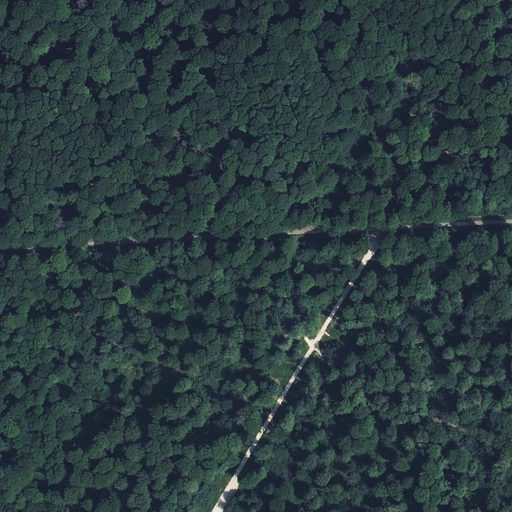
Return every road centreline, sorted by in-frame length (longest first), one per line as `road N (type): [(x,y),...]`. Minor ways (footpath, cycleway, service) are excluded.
road 1 (track): [(511,223),(217,237)]
road 2 (track): [(217,237),(0,249)]
road 3 (track): [(314,336),(212,511)]
road 4 (track): [(378,230),(314,336)]
